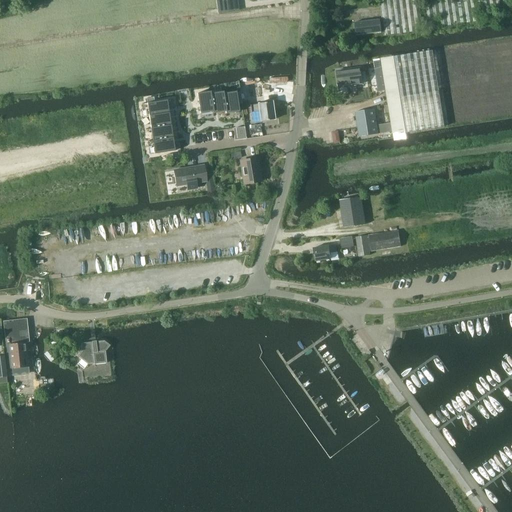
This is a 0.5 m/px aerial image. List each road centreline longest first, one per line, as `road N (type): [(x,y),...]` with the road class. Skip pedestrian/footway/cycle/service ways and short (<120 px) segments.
road 1 (unknown): [(73,239),(273,217)]
road 2 (residential): [(258,290),(296,133)]
road 3 (residential): [(296,133),(305,0)]
